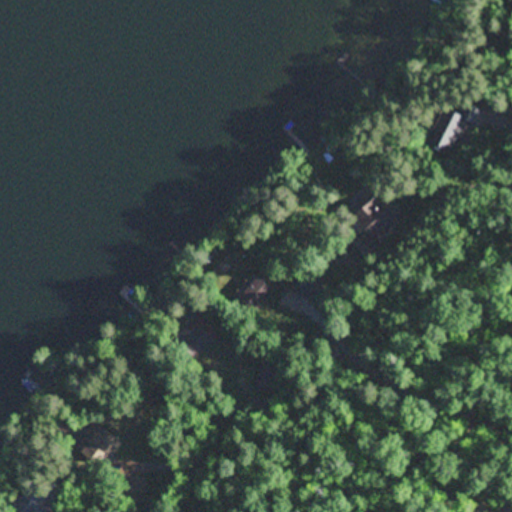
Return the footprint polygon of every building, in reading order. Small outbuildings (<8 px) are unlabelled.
[(368,242),(398,216),(380,196),(351,222),(368,242)] [(277,289),(261,276),(242,298),(257,312),(277,289)] [(196,355),(216,338),(202,320),(181,337),(196,355)] [(121,439),(107,425),(82,451),(97,465),(121,439)] [(39,493),(26,482),(12,498),(25,509),(39,493)]
